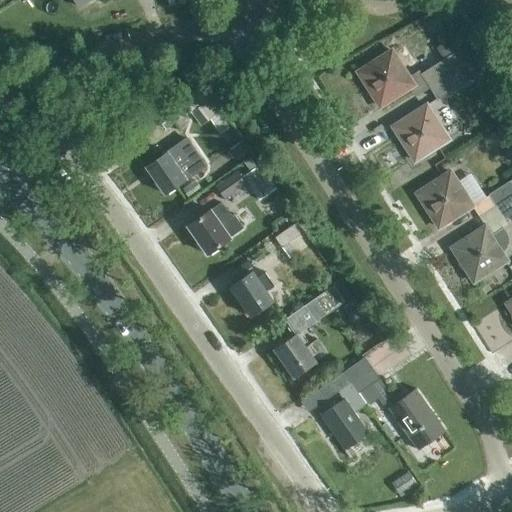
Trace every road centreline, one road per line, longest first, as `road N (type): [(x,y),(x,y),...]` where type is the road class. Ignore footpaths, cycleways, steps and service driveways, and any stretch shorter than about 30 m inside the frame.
road 1 (residential): [(506,503),(482,412),(251,65),(239,31)]
road 2 (residential): [(325,511),(14,73)]
road 3 (primary): [(250,511),(117,316),(0,179)]
road 4 (residential): [(14,73),(165,36),(239,31)]
